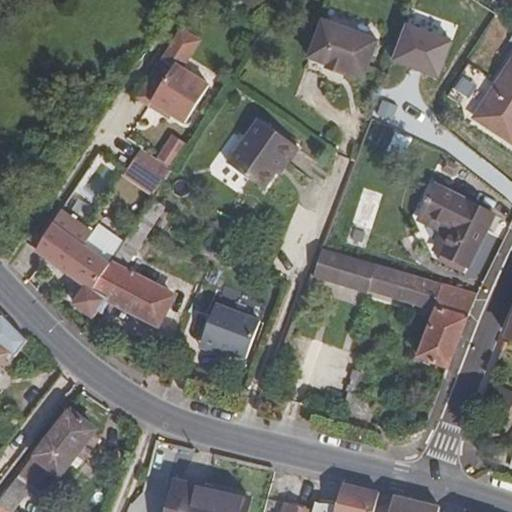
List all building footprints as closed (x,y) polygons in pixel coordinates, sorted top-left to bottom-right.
[(378,40),(324,20),(309,60),(328,66),(326,70),(343,75),(344,73),(364,79),(378,40)] [(135,97),(160,114),(162,110),(171,115),(184,125),(209,86),(181,68),(199,40),(180,28),(162,55),(154,68),(135,97)] [(405,28),(392,61),(410,68),(411,66),(420,69),(420,71),(438,78),(451,45),(405,28)] [(511,64),(475,121),(511,144),(511,64)] [(168,119),(171,115),(162,110),(160,114),(168,119)] [(299,149),(260,119),(228,164),(263,190),(284,163),(287,165),(299,149)] [(167,148),(180,157),(187,147),(173,138),(167,148)] [(180,157),(167,148),(159,162),(171,170),(180,157)] [(171,172),(140,152),(126,175),(156,195),(171,172)] [(493,218),(436,189),(424,215),(452,230),(442,254),(468,266),(493,218)] [(93,292),(108,301),(159,328),(176,297),(123,271),(164,206),(153,199),(126,242),(111,265),(93,292)] [(36,252),(46,260),(87,288),(81,297),(75,306),(92,319),(97,312),(102,315),(108,301),(93,292),(111,265),(86,246),(94,233),(61,212),(53,224),(36,252)] [(126,242),(99,225),(94,233),(86,246),(111,265),(126,242)] [(435,307),(440,285),(322,250),(311,278),(434,313),(416,359),(447,371),(469,317),(435,307)] [(87,288),(46,260),(41,268),(81,297),(87,288)] [(435,307),(469,317),(477,296),(440,285),(435,307)] [(281,400),(320,295),(307,290),(268,395),(281,400)] [(218,305),(203,343),(230,353),(248,360),(262,323),(218,305)] [(27,342),(5,317),(0,323),(0,370),(12,355),(15,357),(27,342)] [(229,358),(230,353),(203,343),(202,347),(229,358)] [(381,377),(356,370),(342,416),(367,422),(381,377)] [(511,402),(511,386),(491,379),(484,398),(510,407),(511,402)] [(0,503),(0,507),(6,511),(15,511),(29,494),(33,497),(51,473),(61,480),(73,465),(77,468),(98,441),(94,437),(97,432),(70,411),(0,503)] [(511,467),(511,442),(507,443),(492,450),(489,460),(511,467)] [(247,511),(250,499),(176,483),(169,511),(247,511)] [(289,485),(284,504),(312,511),(316,504),(319,492),(289,485)] [(374,511),(379,496),(342,487),(337,508),(335,511),(374,511)] [(439,511),(440,510),(393,499),(389,511),(439,511)]
